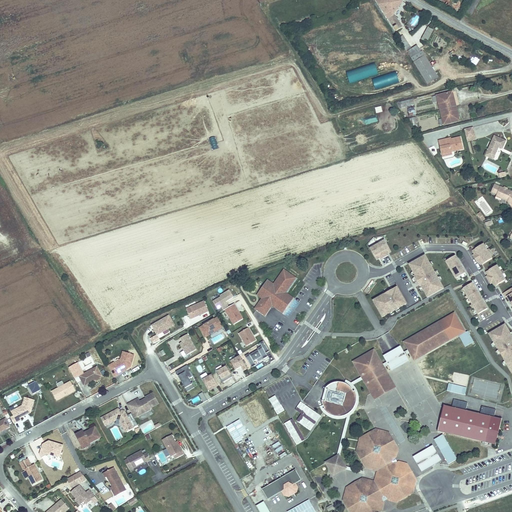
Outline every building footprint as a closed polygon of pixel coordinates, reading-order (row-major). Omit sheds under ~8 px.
[(373,0),(396,33),(400,30),(398,28),(401,25),(395,17),(403,2),(400,0),(373,0)] [(426,26),(420,39),(427,42),(433,29),(426,26)] [(405,36),(400,39),(413,59),(421,53),(416,46),(413,48),(405,36)] [(346,71),(350,83),(379,74),(375,62),(346,71)] [(396,71),(372,78),(375,89),(399,82),(396,71)] [(438,102),(440,109),(457,105),(456,101),(452,102),(449,92),(432,96),(434,103),(438,102)] [(397,102),(399,109),(415,104),(413,98),(397,102)] [(457,105),(440,109),(442,116),(454,113),(454,111),(458,110),(457,105)] [(454,113),(442,116),(444,124),(457,121),(454,113)] [(475,138),(473,128),(463,131),(465,140),(475,138)] [(438,141),(441,154),(451,152),(463,149),(464,148),(461,137),(447,140),(447,138),(438,141)] [(494,139),(487,155),(494,159),(498,151),(501,153),(505,145),(494,139)] [(493,187),(490,195),(496,197),(497,195),(501,196),(499,199),(507,202),(506,204),(511,211),(511,194),(506,192),(503,191),(493,187)] [(501,196),(497,195),(496,197),(495,199),(506,204),(507,202),(499,199),(501,196)] [(392,250),(386,240),(371,249),(377,258),(380,256),(382,258),(383,260),(390,256),(389,254),(388,252),(392,250)] [(494,258),(485,243),(476,249),(478,252),(476,253),(474,255),(479,262),(480,261),(482,260),(484,263),(494,258)] [(445,288),(427,255),(411,264),(417,276),(416,276),(422,287),(423,286),(430,297),(445,288)] [(467,272),(457,255),(447,261),(458,278),(467,272)] [(507,279),(499,264),(489,270),(492,274),(490,275),(488,276),(492,283),(494,282),(496,281),(498,285),(507,279)] [(280,310),(287,299),(284,297),(287,293),(286,293),(295,279),(295,278),(294,277),(284,270),(274,285),(272,284),(262,298),(264,299),(257,310),(265,316),(272,305),(280,310)] [(262,298),(272,284),(268,280),(258,295),(262,298)] [(370,294),(378,282),(374,280),(366,291),(370,294)] [(490,308),(474,282),(465,288),(480,314),(490,308)] [(408,304),(400,289),(392,293),(392,291),(386,294),(387,295),(376,301),(385,317),(408,304)] [(224,302),(226,302),(233,297),(229,290),(220,295),(221,296),(213,301),(217,309),(221,307),(223,310),(224,309),(229,307),(227,303),(225,304),(224,302)] [(284,313),(294,298),(287,293),(284,297),(287,299),(280,310),(284,313)] [(208,311),(204,302),(190,308),(195,317),(208,311)] [(243,319),(234,304),(229,307),(224,309),(233,324),(243,319)] [(440,344),(440,345),(450,339),(450,338),(454,336),(455,337),(464,331),(454,314),(445,319),(445,320),(441,323),(440,322),(430,328),(431,329),(426,331),(426,330),(404,342),(409,349),(404,352),(401,348),(395,352),(396,354),(392,356),(391,354),(384,358),(387,362),(382,365),(378,358),(377,359),(372,351),(354,361),(359,369),(357,370),(362,378),(365,376),(366,378),(363,379),(366,385),(367,384),(372,393),(390,383),(385,374),(387,373),(384,368),(388,365),(395,362),(395,363),(400,360),(399,359),(406,355),(411,352),(415,360),(436,348),(435,347),(440,344)] [(173,326),(168,317),(151,327),(156,336),(173,326)] [(214,330),(221,325),(222,325),(218,318),(200,328),(206,337),(210,335),(208,333),(214,330)] [(511,331),(507,324),(491,333),(511,367),(511,331)] [(256,341),(248,328),(239,333),(246,346),(256,341)] [(474,342),(467,331),(459,336),(465,347),(474,342)] [(213,343),(224,338),(222,334),(211,339),(213,343)] [(195,351),(186,336),(179,340),(181,343),(179,345),(181,349),(182,348),(183,350),(182,350),(186,356),(195,351)] [(254,361),(262,356),(263,359),(268,356),(266,353),(269,351),(263,341),(259,343),(261,346),(257,349),(258,350),(249,355),(249,354),(245,356),(251,368),(256,365),(254,361)] [(381,353),(384,358),(391,354),(392,356),(396,354),(395,352),(401,348),(398,343),(381,353)] [(474,363),(481,360),(474,346),(467,350),(474,363)] [(128,367),(132,356),(120,353),(118,360),(110,365),(116,376),(121,373),(121,372),(124,370),(124,369),(128,367)] [(395,362),(388,365),(391,370),(409,361),(406,355),(399,359),(400,360),(395,363),(395,362)] [(247,368),(239,356),(230,361),(235,369),(240,366),(243,370),(247,368)] [(116,376),(110,365),(105,367),(111,379),(116,376)] [(187,365),(180,369),(182,374),(178,376),(185,389),(192,384),(189,379),(193,376),(187,365)] [(232,376),(226,366),(217,371),(224,383),(229,380),(228,379),(232,376)] [(96,367),(78,377),(84,386),(95,380),(99,378),(102,377),(96,367)] [(452,379),(454,371),(439,368),(437,376),(452,379)] [(372,393),(367,384),(366,385),(375,400),(395,388),(387,373),(385,374),(390,383),(372,393)] [(218,385),(212,375),(202,380),(207,388),(212,385),(214,387),(218,385)] [(362,378),(352,384),(354,385),(363,379),(366,378),(365,376),(362,378)] [(37,381),(28,384),(32,394),(41,391),(37,381)] [(357,390),(355,387),(354,385),(352,384),(350,382),(346,381),(345,384),(347,385),(350,387),(352,389),(354,392),(356,392),(356,393),(357,397),(357,400),(357,403),(356,406),(355,409),(353,411),(351,414),(348,416),(345,417),(342,418),(339,418),(336,418),(332,417),(330,415),(327,413),(325,411),(324,410),(325,409),(323,406),(320,407),(321,409),(323,412),(325,415),(328,417),(331,418),(335,419),(338,420),(342,420),(345,419),(347,418),(351,416),(354,413),(356,410),(358,407),(359,404),(359,400),(359,397),(358,393),(357,390)] [(66,396),(75,391),(70,382),(51,392),(56,401),(63,397),(62,396),(65,395),(66,396)] [(357,403),(357,400),(357,397),(356,393),(356,392),(354,392),(352,389),(350,387),(347,385),(345,384),(341,383),(338,383),(335,383),(332,384),(329,386),(326,388),(325,390),(328,390),(325,402),(322,401),(323,404),(323,406),(325,409),(324,410),(325,411),(327,413),(330,415),(332,417),(336,418),(339,418),(342,418),(345,417),(348,416),(351,414),(353,411),(355,409),(356,406),(357,403)] [(465,395),(467,388),(449,383),(447,390),(465,395)] [(147,410),(148,408),(156,404),(150,393),(142,398),(143,399),(143,400),(141,401),(140,400),(137,402),(138,405),(135,407),(132,401),(130,402),(131,403),(125,407),(129,414),(132,419),(147,410)] [(16,422),(16,423),(20,421),(19,419),(25,416),(25,415),(26,414),(27,415),(30,413),(34,401),(24,398),(21,406),(14,410),(16,413),(12,415),(13,416),(16,422)] [(277,410),(271,400),(264,404),(270,414),(277,410)] [(500,440),(501,436),(504,421),(495,419),(497,411),(482,407),(480,415),(466,412),(468,404),(454,400),(452,408),(445,407),(439,432),(498,446),(500,440)] [(257,402),(245,409),(251,422),(264,415),(257,402)] [(316,421),(296,407),(292,413),(311,427),(316,421)] [(115,410),(99,419),(103,426),(113,421),(115,415),(119,416),(118,422),(123,432),(135,426),(132,419),(129,414),(125,416),(126,417),(125,418),(122,412),(120,413),(116,412),(115,410)] [(280,415),(277,410),(270,414),(273,419),(280,415)] [(340,459),(351,416),(347,418),(337,457),(339,456),(340,459)] [(6,419),(0,421),(0,432),(10,427),(6,419)] [(306,435),(310,429),(298,420),(293,426),(306,435)] [(299,445),(287,424),(280,428),(292,449),(299,445)] [(88,443),(99,437),(94,427),(86,431),(86,432),(83,434),(82,433),(81,431),(74,434),(80,445),(87,441),(88,443)] [(391,455),(398,450),(389,434),(385,436),(379,435),(377,431),(361,440),(363,444),(362,450),(357,452),(372,462),(374,463),(378,470),(381,468),(383,471),(380,473),(383,479),(377,483),(379,486),(376,488),(373,483),(371,482),(366,485),(363,480),(347,489),(350,493),(348,499),(344,502),(349,511),(381,511),(382,511),(377,504),(382,501),(383,502),(384,502),(388,500),(388,499),(387,498),(392,495),(397,503),(413,494),(411,490),(412,484),(416,481),(407,466),(399,470),(397,465),(397,464),(398,463),(396,459),(394,459),(393,460),(391,455)] [(169,435),(160,440),(169,457),(171,456),(173,459),(182,455),(180,451),(178,452),(173,443),(169,435)] [(445,436),(437,441),(443,451),(451,446),(445,436)] [(60,455),(62,448),(60,445),(48,441),(45,443),(44,448),(41,449),(39,454),(41,457),(47,454),(50,452),(60,455)] [(441,461),(434,449),(428,452),(435,464),(441,461)] [(453,450),(445,455),(451,464),(451,465),(459,460),(453,450)] [(150,460),(146,453),(143,455),(141,451),(127,458),(127,459),(129,462),(126,464),(129,469),(132,467),(132,468),(146,461),(146,462),(150,460)] [(435,464),(428,452),(416,459),(422,471),(435,464)] [(345,467),(340,459),(339,456),(337,457),(326,464),(333,476),(344,470),(346,469),(345,467)] [(31,465),(27,458),(19,462),(23,470),(24,469),(28,477),(32,484),(42,479),(39,473),(37,473),(36,471),(37,470),(34,464),(31,465)] [(378,470),(374,463),(365,468),(379,471),(376,484),(373,483),(376,488),(379,486),(377,483),(383,479),(380,473),(383,471),(381,468),(378,470)] [(125,490),(113,467),(102,473),(105,478),(106,477),(112,486),(113,489),(111,490),(115,496),(125,490)] [(296,469),(262,489),(268,500),(281,492),(284,496),(289,496),(296,492),(297,487),(296,484),(302,480),(296,469)] [(84,477),(79,472),(75,474),(79,480),(84,477)] [(79,485),(70,492),(76,499),(77,498),(81,504),(84,501),(89,497),(91,500),(94,497),(89,490),(85,492),(79,485)] [(51,507),(45,511),(62,511),(68,508),(61,499),(56,503),(57,505),(52,509),(51,507)] [(269,511),(264,502),(256,507),(259,511),(269,511)]
